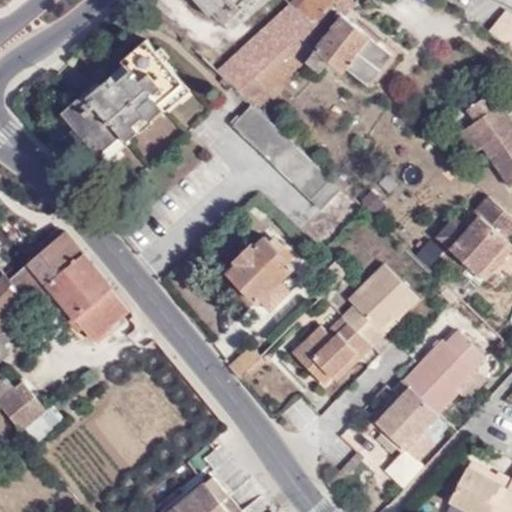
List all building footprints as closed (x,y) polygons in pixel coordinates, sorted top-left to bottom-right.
[(193,0),(209,15),(224,0),(193,0)] [(270,0),(284,12),(290,5),(284,0),(270,0)] [(294,0),(290,5),(313,24),(332,6),(338,0),(294,0)] [(344,16),(357,2),(354,0),(338,0),(332,6),(344,16)] [(313,24),(303,34),(255,76),(238,90),(252,103),(253,105),(287,76),(304,62),(314,49),(328,59),(344,72),(347,68),(371,37),(344,16),(332,6),(313,24)] [(511,15),(505,10),(489,30),(511,47),(511,15)] [(370,85),(393,54),(371,37),(347,68),(370,85)] [(103,92),(93,101),(88,95),(84,91),(62,110),(99,153),(120,135),(126,141),(140,130),(135,123),(146,114),(150,120),(164,108),(160,102),(182,82),(147,40),(124,59),(126,63),(99,86),(103,92)] [(255,76),(218,41),(202,56),(238,90),(255,76)] [(304,62),(318,72),(328,59),(314,49),(304,62)] [(320,73),(318,72),(304,62),(287,76),(292,82),(301,92),(320,73)] [(88,95),(93,101),(103,92),(99,86),(88,95)] [(511,120),(492,92),(469,109),(477,121),(461,132),(473,151),(486,142),(511,180),(511,120)] [(312,199),(332,179),(330,177),(253,105),(252,103),(238,116),(236,115),(230,122),(312,199)] [(58,141),(71,130),(58,114),(45,124),(58,141)] [(332,179),(312,200),(323,210),(343,189),(332,179)] [(511,234),(511,218),(486,196),(474,211),(479,216),(468,229),(455,217),(436,237),(445,245),(487,282),(511,253),(511,244),(507,240),(511,234)] [(52,288),(94,339),(130,310),(115,291),(66,232),(31,262),(52,288)] [(280,280),(295,266),(266,238),(257,247),(253,243),(236,260),(237,264),(230,272),(260,301),(262,299),(271,307),(290,291),(280,280)] [(39,248),(35,242),(29,247),(34,252),(39,248)] [(24,251),(29,257),(34,252),(29,247),(24,251)] [(0,331),(13,319),(32,305),(52,288),(31,262),(10,279),(7,277),(0,283),(0,331)] [(334,290),(349,274),(336,262),(320,278),(324,282),(334,290)] [(334,377),(368,342),(393,318),(397,322),(416,303),(385,269),(351,302),(355,307),(344,318),(339,313),(325,327),(322,324),(294,352),(325,383),(333,375),(334,377)] [(324,282),(313,293),(322,302),(334,290),(324,282)] [(393,318),(368,342),(372,346),(397,322),(393,318)] [(463,334),(458,330),(447,341),(452,346),(463,334)] [(452,346),(447,341),(407,381),(440,415),(464,393),(459,388),(489,359),(463,334),(452,346)] [(338,381),(372,346),(368,342),(334,377),(338,381)] [(257,350),(235,372),(243,382),(265,359),(257,350)] [(8,378),(6,379),(5,377),(0,381),(0,400),(16,387),(8,378)] [(0,400),(0,402),(25,433),(49,411),(23,381),(16,387),(0,400)] [(442,417),(440,415),(407,381),(395,393),(398,396),(402,399),(393,408),(390,405),(375,420),(401,444),(416,430),(423,437),(442,417)] [(398,396),(390,405),(393,408),(402,399),(398,396)] [(63,415),(56,406),(49,411),(25,433),(32,442),(63,415)] [(418,459),(450,425),(442,417),(423,437),(409,451),(418,459)] [(81,420),(45,448),(87,501),(123,473),(81,420)] [(416,430),(401,444),(406,448),(409,451),(423,437),(416,430)] [(425,466),(418,459),(409,451),(406,448),(385,470),(404,488),(425,466)] [(337,494),(367,460),(361,454),(330,488),(337,494)] [(495,475),(468,462),(466,465),(492,480),(495,475)] [(466,465),(446,498),(472,511),(494,511),(511,480),(497,472),(495,475),(492,480),(466,465)] [(243,511),(209,472),(202,479),(230,511),(243,511)] [(182,496),(165,510),(161,511),(230,511),(202,479),(198,475),(178,491),(182,496)] [(511,511),(511,479),(511,480),(494,511),(511,511)] [(178,491),(162,505),(165,510),(182,496),(178,491)]
